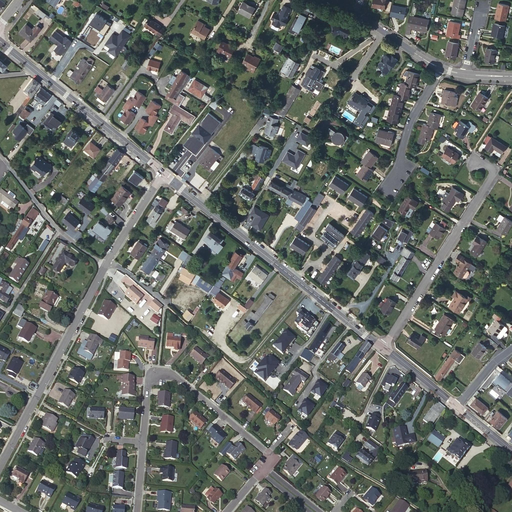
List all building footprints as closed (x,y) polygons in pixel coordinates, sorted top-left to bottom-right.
[(373,0),(373,6),(391,9),(392,1),(387,0),(373,0)] [(465,0),(454,0),(452,13),(462,16),(465,0)] [(251,5),(248,3),(243,1),(238,10),(250,17),(256,8),(251,5)] [(495,18),(506,20),(509,5),(498,3),(495,18)] [(392,4),(390,15),(404,18),(406,7),(392,4)] [(284,6),(281,12),(279,14),(278,15),(277,15),(274,13),(271,19),(274,20),(272,23),(280,28),(282,25),(284,27),(289,19),(287,19),(292,10),(284,6)] [(306,9),(301,6),(298,12),(300,13),(297,18),(295,17),(289,31),(294,33),(296,29),(299,31),(306,17),(304,17),(306,12),(308,13),(309,10),(306,9)] [(46,14),(39,8),(36,12),(43,18),(46,14)] [(99,32),(104,35),(112,23),(96,13),(93,18),(88,25),(93,28),(94,25),(101,30),(99,32)] [(430,20),(409,15),(407,27),(411,28),(427,31),(430,20)] [(149,18),(144,25),(155,33),(156,33),(159,27),(160,26),(149,18)] [(198,19),(193,29),(199,32),(197,34),(205,38),(210,28),(204,25),(202,24),(204,22),(198,19)] [(446,35),(459,38),(460,34),(458,34),(460,23),(450,20),(446,35)] [(337,24),(331,26),(334,35),(339,33),(347,36),(350,28),(345,25),(345,27),(343,25),(343,24),(340,23),(337,24)] [(505,25),(494,23),(491,35),(502,38),(505,25)] [(41,28),(36,25),(33,29),(26,24),(20,32),(31,41),(41,28)] [(125,27),(123,30),(131,35),(133,32),(125,27)] [(110,51),(116,56),(131,35),(123,30),(122,29),(119,33),(121,35),(120,37),(118,36),(113,32),(105,43),(109,46),(112,48),(110,51)] [(64,37),(55,30),(50,37),(59,44),(56,48),(57,50),(61,53),(71,40),(65,35),(64,37)] [(224,43),(225,42),(220,39),(214,49),(219,52),(219,51),(227,56),(232,47),(224,43)] [(459,43),(449,40),(446,56),(456,58),(459,43)] [(273,48),(279,51),(282,46),(277,43),(273,48)] [(497,50),(487,48),(485,60),(494,62),(497,50)] [(253,73),(260,60),(254,57),(253,58),(251,57),(250,56),(247,54),(242,63),(249,67),(247,70),(253,73)] [(394,66),(397,60),(391,56),(389,58),(384,54),(381,58),(382,59),(379,63),(379,66),(383,69),(384,70),(388,73),(391,69),(390,68),(391,66),(394,66)] [(92,64),(87,60),(83,57),(77,66),(76,67),(73,72),(70,76),(70,77),(79,83),(92,64)] [(288,57),(281,70),(292,76),(299,63),(288,57)] [(131,61),(127,58),(123,65),(127,67),(131,61)] [(150,59),(147,68),(158,71),(161,62),(150,59)] [(324,72),(314,66),(312,70),(309,68),(305,73),(306,74),(301,84),(312,91),(314,87),(315,86),(318,81),(324,72)] [(188,73),(182,70),(167,92),(167,93),(173,96),(188,73)] [(406,84),(416,86),(417,83),(419,74),(409,71),(406,70),(404,75),(408,76),(407,80),(406,84)] [(38,82),(34,78),(25,89),(30,93),(29,95),(17,111),(18,111),(17,112),(19,113),(36,91),(33,89),(38,82)] [(188,89),(201,97),(203,93),(207,87),(194,79),(188,89)] [(406,84),(399,82),(395,94),(404,97),(408,98),(411,89),(415,90),(416,86),(406,84)] [(105,101),(106,101),(115,89),(107,83),(100,93),(97,91),(95,94),(98,96),(97,98),(101,101),(102,99),(105,101)] [(292,85),(276,112),(284,116),(299,89),(292,85)] [(51,94),(42,87),(36,96),(45,103),(51,94)] [(142,102),(147,95),(139,89),(133,97),(131,96),(124,104),(127,106),(121,115),(129,121),(134,114),(133,113),(135,110),(131,107),(135,101),(139,104),(141,101),(142,102)] [(454,96),(455,92),(444,89),(444,90),(442,90),(442,92),(443,93),(441,103),(456,106),(458,97),(454,96)] [(363,97),(355,92),(348,103),(361,111),(369,100),(364,96),(363,97)] [(471,105),(480,110),(488,98),(480,92),(471,105)] [(167,93),(165,96),(174,102),(176,98),(173,96),(167,93)] [(174,102),(168,110),(174,113),(166,126),(173,130),(181,117),(190,123),(194,116),(178,106),(184,96),(179,93),(176,98),(174,102)] [(211,98),(203,93),(201,97),(209,102),(211,98)] [(394,94),(390,107),(401,109),(404,97),(395,94),(394,94)] [(162,105),(154,99),(149,106),(150,107),(148,110),(152,113),(147,119),(143,116),(141,119),(140,118),(135,125),(143,131),(149,122),(152,124),(158,115),(156,113),(162,105)] [(258,105),(249,99),(247,101),(256,107),(258,105)] [(219,104),(213,100),(209,105),(215,109),(219,104)] [(401,109),(390,107),(387,119),(397,122),(401,109)] [(30,112),(25,108),(19,116),(24,119),(30,112)] [(56,113),(53,111),(45,121),(45,122),(45,121),(53,127),(53,128),(56,124),(58,126),(64,119),(59,114),(57,116),(55,114),(56,113)] [(425,124),(434,127),(437,128),(441,115),(431,112),(428,121),(426,121),(425,124)] [(268,123),(265,132),(275,136),(278,127),(276,126),(278,120),(269,116),(267,123),(268,123)] [(456,134),(463,139),(468,131),(466,130),(467,129),(469,130),(471,131),(473,131),(475,127),(475,125),(471,123),(472,122),(469,120),(467,124),(460,120),(455,129),(458,131),(456,134)] [(191,130),(193,132),(199,124),(197,122),(191,130)] [(27,132),(31,134),(35,128),(28,123),(25,127),(20,123),(14,131),(18,134),(16,136),(21,140),(27,132)] [(199,124),(193,132),(192,133),(193,134),(197,137),(205,143),(212,134),(211,133),(207,130),(199,124)] [(425,124),(423,124),(418,142),(424,144),(426,138),(430,140),(434,127),(425,124)] [(337,141),(339,142),(343,144),(348,135),(345,133),(344,134),(344,133),(343,132),(342,131),(341,131),(341,130),(340,130),(339,130),(338,130),(337,132),(329,127),(326,138),(325,138),(325,139),(337,140),(337,141)] [(76,131),(72,128),(67,134),(68,135),(64,140),(72,145),(75,140),(76,141),(80,135),(76,132),(76,131)] [(391,145),(394,133),(388,131),(379,129),(375,141),(391,145)] [(46,132),(43,130),(36,139),(39,141),(46,132)] [(491,137),(491,138),(487,144),(486,147),(492,151),(494,148),(502,153),(506,146),(491,137)] [(100,149),(90,142),(85,149),(83,151),(88,155),(90,153),(94,156),(100,149)] [(258,155),(257,158),(265,161),(266,156),(270,157),(272,150),(269,149),(270,147),(262,144),(261,146),(259,145),(256,153),(258,155)] [(209,169),(213,164),(220,155),(211,147),(199,162),(209,169)] [(447,147),(442,155),(453,162),(458,154),(447,147)] [(102,169),(108,174),(124,153),(118,148),(102,169)] [(369,150),(361,161),(364,164),(372,169),(374,166),(372,164),(378,157),(369,150)] [(39,155),(36,155),(36,160),(31,166),(36,170),(36,169),(44,174),(47,169),(50,169),(52,165),(44,159),(44,158),(39,155)] [(365,181),(373,170),(372,169),(364,164),(357,175),(365,181)] [(95,191),(108,174),(102,169),(99,172),(89,186),(95,191)] [(89,186),(99,172),(97,170),(86,184),(89,186)] [(135,170),(129,178),(137,185),(141,180),(141,181),(144,177),(135,170)] [(240,191),(251,198),(255,192),(261,182),(264,178),(252,171),(250,175),(256,178),(252,185),(250,184),(248,188),(243,185),(240,191)] [(266,175),(265,176),(264,178),(261,182),(267,185),(289,197),(293,189),(296,184),(297,181),(294,180),(291,185),(287,183),(285,188),(271,180),(272,179),(266,175)] [(349,185),(336,175),(330,184),(344,193),(349,185)] [(122,186),(112,198),(121,205),(124,200),(130,192),(122,186)] [(441,206),(449,211),(456,200),(459,202),(464,194),(453,187),(449,193),(446,191),(440,200),(443,203),(441,206)] [(368,197),(355,188),(349,197),(362,206),(368,197)] [(297,191),(293,189),(289,197),(286,202),(291,204),(293,199),(302,204),(304,205),(303,206),(304,207),(309,199),(309,200),(310,198),(306,196),(297,191)] [(0,203),(2,201),(2,200),(5,202),(4,202),(13,210),(18,203),(14,200),(15,198),(15,196),(9,191),(7,195),(1,190),(0,190),(0,203)] [(325,196),(319,192),(314,200),(312,202),(300,220),(300,221),(295,228),(301,232),(306,225),(316,209),(325,196)] [(95,205),(83,196),(77,204),(89,213),(95,205)] [(418,202),(408,196),(399,210),(410,216),(413,210),(412,210),(413,208),(414,209),(418,202)] [(154,200),(151,204),(155,207),(147,219),(152,223),(167,202),(162,198),(158,203),(154,200)] [(300,220),(312,202),(309,200),(309,199),(304,207),(303,206),(295,217),(300,220)] [(104,204),(100,209),(106,214),(109,212),(110,210),(104,204)] [(269,215),(254,206),(249,213),(255,217),(251,225),(260,230),(269,215)] [(32,207),(28,213),(29,214),(26,218),(31,222),(32,221),(39,212),(36,211),(32,207)] [(351,232),(358,236),(374,213),(367,209),(351,232)] [(68,212),(62,220),(73,229),(77,225),(79,222),(79,221),(68,212)] [(502,222),(497,229),(506,234),(511,224),(511,221),(505,217),(501,214),(497,219),(502,222)] [(375,230),(383,235),(389,226),(390,227),(395,221),(384,217),(375,230)] [(31,222),(26,218),(21,225),(25,227),(26,228),(27,229),(31,222)] [(104,222),(100,220),(93,228),(91,227),(88,231),(94,236),(96,233),(100,236),(101,235),(106,238),(113,229),(108,225),(107,226),(103,223),(104,222)] [(176,221),(170,230),(184,239),(190,230),(176,221)] [(432,228),(429,233),(438,238),(445,228),(436,222),(432,228)] [(329,224),(325,228),(328,230),(327,231),(326,231),(322,236),(327,239),(326,239),(329,242),(329,241),(334,245),(338,240),(337,239),(338,238),(341,240),(344,236),(329,224)] [(25,227),(21,225),(6,247),(10,250),(11,248),(22,232),(25,227)] [(413,232),(407,227),(405,230),(402,229),(398,237),(408,242),(413,232)] [(371,235),(379,241),(383,235),(375,230),(371,235)] [(209,246),(217,252),(222,247),(219,244),(222,240),(221,239),(211,231),(204,239),(211,244),(209,246)] [(296,236),(290,245),(304,254),(309,245),(296,236)] [(475,244),(471,251),(477,256),(487,242),(477,236),(473,242),(475,244)] [(154,255),(159,258),(163,252),(162,252),(161,250),(163,246),(165,243),(161,240),(157,247),(155,246),(150,254),(153,256),(154,255)] [(138,241),(130,253),(139,259),(147,248),(138,241)] [(414,252),(405,246),(401,253),(404,255),(391,277),(397,281),(401,275),(401,274),(414,252)] [(178,257),(184,261),(188,255),(189,255),(183,251),(178,257)] [(355,259),(346,271),(348,273),(354,278),(360,269),(363,264),(371,255),(365,251),(357,260),(355,259)] [(75,260),(63,252),(52,268),(59,272),(65,264),(66,263),(71,266),(75,260)] [(242,256),(235,252),(224,270),(233,276),(236,272),(233,270),(242,256)] [(149,274),(159,258),(154,255),(153,256),(150,254),(141,269),(149,274)] [(454,272),(462,277),(462,276),(466,270),(468,267),(469,266),(472,268),(474,265),(470,262),(464,258),(465,257),(459,254),(455,260),(461,263),(459,267),(458,268),(457,268),(454,272)] [(188,255),(184,261),(190,265),(195,259),(188,255)] [(376,260),(382,264),(386,259),(380,255),(376,260)] [(334,256),(318,278),(325,283),(341,260),(334,256)] [(20,260),(17,259),(14,263),(17,266),(9,277),(17,282),(28,264),(21,260),(20,260)] [(255,266),(248,274),(260,284),(267,275),(255,266)] [(188,275),(191,272),(183,267),(180,271),(182,273),(179,277),(189,283),(191,280),(192,278),(188,275)] [(192,278),(191,280),(196,283),(200,277),(195,274),(192,278)] [(6,291),(8,287),(1,282),(3,279),(0,277),(0,287),(2,289),(0,291),(0,298),(7,303),(10,298),(5,294),(7,291),(6,291)] [(200,277),(196,283),(209,291),(213,285),(200,277)] [(214,284),(214,285),(210,291),(216,295),(218,293),(220,289),(219,288),(214,284)] [(130,287),(123,295),(134,305),(141,297),(130,287)] [(454,301),(453,301),(449,306),(459,312),(468,298),(464,296),(457,291),(454,297),(454,298),(455,298),(454,301)] [(57,297),(48,292),(39,307),(49,312),(57,297)] [(215,296),(213,300),(223,308),(229,300),(218,293),(216,295),(215,296)] [(248,320),(247,322),(245,325),(250,329),(273,300),(268,296),(265,294),(263,297),(266,299),(254,313),(251,311),(245,318),(248,320)] [(396,303),(389,298),(386,303),(383,308),(382,309),(389,314),(396,303)] [(254,302),(250,299),(244,306),(248,309),(254,302)] [(153,300),(148,306),(155,313),(161,306),(153,300)] [(113,307),(102,301),(100,305),(101,306),(96,315),(106,321),(113,307)] [(156,325),(160,318),(153,314),(149,320),(156,325)] [(444,314),(435,328),(445,334),(454,320),(444,314)] [(497,320),(500,322),(503,319),(496,314),(493,317),(497,320)] [(505,325),(500,322),(497,320),(489,329),(497,335),(502,338),(508,330),(508,328),(505,325)] [(32,333),(33,334),(36,328),(25,323),(18,337),(27,342),(31,335),(32,333)] [(325,324),(308,350),(314,354),(330,328),(325,324)] [(279,339),(278,339),(290,349),(290,348),(292,345),(291,344),(290,343),(292,341),(293,342),(295,340),(285,331),(282,334),(283,335),(279,339)] [(166,333),(165,346),(173,347),(173,349),(178,349),(179,338),(171,337),(171,334),(166,333)] [(412,333),(408,341),(418,348),(425,337),(421,334),(419,338),(412,333)] [(111,334),(108,341),(113,343),(117,337),(111,334)] [(84,343),(82,342),(75,355),(87,361),(96,344),(98,346),(101,341),(88,335),(84,343)] [(138,337),(137,347),(145,348),(145,350),(152,350),(153,341),(146,340),(147,338),(138,337)] [(290,349),(278,339),(279,339),(275,344),(275,343),(272,346),(282,355),(284,352),(283,352),(285,350),(286,351),(287,352),(289,348),(290,349)] [(472,352),(479,358),(487,348),(480,342),(472,352)] [(360,361),(370,347),(365,343),(345,371),(350,374),(357,365),(356,364),(359,360),(360,361)] [(338,344),(329,355),(330,355),(327,359),(328,359),(330,361),(332,363),(343,348),(338,344)] [(10,352),(0,346),(0,358),(2,360),(2,359),(6,361),(10,352)] [(199,365),(205,358),(203,356),(194,348),(188,356),(199,365)] [(314,354),(308,350),(308,351),(307,351),(304,349),(299,356),(308,362),(314,354)] [(459,363),(464,356),(455,349),(448,358),(445,362),(435,376),(440,379),(454,360),(459,363)] [(117,361),(116,370),(127,370),(127,364),(126,364),(126,361),(129,361),(129,354),(119,353),(119,361),(117,361)] [(276,368),(279,365),(268,355),(265,359),(265,358),(260,364),(260,363),(259,363),(271,373),(272,373),(271,373),(274,369),(273,369),(275,367),(276,368)] [(22,363),(13,358),(6,370),(10,372),(8,375),(14,378),(22,363)] [(271,373),(259,363),(259,364),(260,364),(255,370),(256,370),(253,373),(264,383),(267,379),(266,378),(267,376),(268,377),(271,373),(271,374),(271,373)] [(70,374),(67,380),(77,385),(82,374),(72,369),(70,374)] [(221,370),(215,378),(219,382),(220,381),(229,389),(236,380),(233,378),(231,379),(221,370)] [(300,381),(303,383),(307,378),(299,371),(298,373),(295,371),(292,375),(293,376),(283,390),(292,396),(295,392),(293,390),(300,381)] [(511,382),(499,372),(491,382),(495,385),(496,383),(506,391),(511,383),(511,382)] [(362,374),(355,383),(363,389),(370,379),(362,374)] [(383,390),(388,392),(391,386),(393,387),(398,378),(393,376),(392,378),(386,375),(380,386),(384,388),(383,390)] [(133,388),(133,377),(121,376),(120,384),(122,384),(122,387),(120,387),(120,391),(122,392),(122,396),(135,397),(135,392),(133,392),(134,388),(133,388)] [(342,386),(345,389),(350,382),(346,379),(342,386)] [(326,388),(317,382),(314,386),(315,386),(313,388),(314,389),(313,390),(312,391),(310,393),(313,396),(314,395),(319,398),(326,388)] [(406,389),(400,384),(393,394),(392,393),(383,407),(385,409),(387,405),(392,409),(406,389)] [(61,395),(56,404),(66,409),(70,399),(71,400),(73,396),(62,390),(60,394),(61,395)] [(158,398),(158,401),(157,408),(168,408),(169,394),(157,393),(156,398),(158,398)] [(249,394),(243,401),(252,409),(255,412),(261,405),(249,394)] [(470,404),(482,414),(488,407),(476,397),(470,404)] [(304,401),(302,405),(302,406),(301,408),(300,410),(299,410),(297,413),(301,415),(302,414),(306,417),(313,407),(304,401)] [(444,408),(436,401),(422,420),(429,425),(429,424),(437,413),(439,414),(440,415),(444,408)] [(344,406),(338,402),(333,409),(339,413),(344,406)] [(118,409),(118,420),(125,420),(133,421),(133,411),(118,409)] [(89,410),(89,419),(98,419),(97,420),(103,421),(104,411),(89,410)] [(272,410),(266,417),(275,424),(281,417),(272,410)] [(497,410),(490,420),(499,428),(507,418),(497,410)] [(44,418),(43,422),(40,427),(49,432),(54,423),(56,419),(45,413),(43,417),(44,418)] [(195,413),(189,420),(199,429),(206,421),(202,418),(202,419),(198,416),(199,416),(195,413)] [(431,425),(439,414),(437,413),(429,424),(431,425)] [(379,417),(373,414),(372,418),(371,417),(366,428),(374,432),(379,422),(378,421),(379,417)] [(160,425),(160,432),(171,432),(171,417),(161,417),(160,425)] [(213,436),(213,437),(212,438),(219,444),(225,436),(218,430),(220,429),(214,424),(213,426),(208,431),(211,434),(213,436)] [(403,427),(393,430),(395,442),(396,441),(397,446),(414,442),(412,435),(405,436),(403,427)] [(444,439),(430,430),(428,434),(440,443),(444,439)] [(307,437),(300,431),(297,435),(297,434),(288,445),(296,451),(307,437)] [(335,432),(327,443),(336,450),(339,446),(341,447),(343,444),(341,443),(344,438),(339,434),(338,435),(335,432)] [(440,443),(428,434),(424,438),(437,448),(440,443)] [(93,440),(87,437),(84,441),(82,440),(79,444),(80,444),(77,450),(78,449),(80,451),(80,452),(81,452),(79,455),(85,458),(89,449),(89,448),(93,440)] [(27,452),(36,457),(41,449),(42,449),(45,445),(34,440),(27,452)] [(456,440),(446,453),(459,462),(468,449),(456,440)] [(367,441),(363,446),(370,451),(366,457),(360,452),(355,458),(368,466),(371,460),(372,461),(380,449),(367,441)] [(165,442),(165,450),(165,453),(163,453),(163,459),(175,459),(176,443),(165,442)] [(228,442),(219,453),(223,457),(226,453),(235,459),(240,453),(241,454),(246,449),(238,443),(234,448),(228,442)] [(340,458),(348,464),(350,460),(346,457),(350,452),(346,449),(340,458)] [(117,459),(116,469),(127,470),(128,460),(125,460),(126,453),(116,452),(116,459),(117,459)] [(290,459),(287,462),(288,463),(285,466),(282,470),(290,477),(299,466),(301,464),(295,459),(292,461),(290,459)] [(82,471),(85,465),(76,460),(74,466),(72,465),(71,464),(66,473),(77,479),(79,474),(78,474),(80,472),(80,471),(82,471)] [(222,465),(214,475),(221,481),(229,472),(222,465)] [(16,468),(12,476),(19,480),(18,482),(22,484),(27,474),(16,468)] [(159,468),(158,473),(160,474),(159,481),(169,481),(170,469),(159,468)] [(337,485),(340,481),(339,480),(345,474),(338,468),(329,479),(337,485)] [(408,473),(410,484),(426,481),(425,471),(408,473)] [(124,474),(114,474),(113,489),(123,489),(123,484),(123,481),(124,481),(124,474)] [(45,497),(49,499),(56,487),(52,484),(51,487),(42,482),(37,491),(42,494),(42,493),(44,494),(44,495),(46,496),(45,497)] [(214,489),(211,487),(204,494),(208,497),(207,498),(213,503),(217,498),(221,494),(215,488),(214,489)] [(322,487),(314,497),(321,502),(329,493),(322,487)] [(369,493),(363,499),(370,505),(373,502),(379,496),(371,488),(368,492),(369,493)] [(264,490),(255,502),(261,507),(266,502),(267,503),(270,500),(268,498),(270,495),(264,490)] [(159,502),(159,510),(170,511),(171,493),(158,492),(157,496),(158,496),(158,502),(159,502)] [(68,494),(63,503),(71,508),(70,509),(74,511),(80,501),(68,494)] [(404,504),(398,500),(389,511),(402,511),(406,505),(404,504)]
